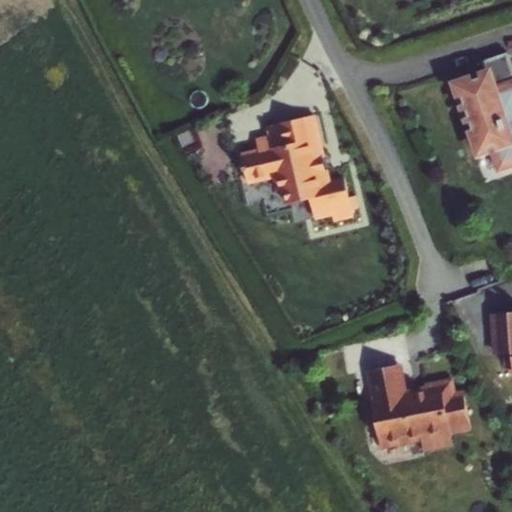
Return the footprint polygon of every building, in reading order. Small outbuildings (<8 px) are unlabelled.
[(511,61),(509,52),(483,60),(488,74),(454,85),(465,118),(470,117),(481,151),(495,146),(502,166),(511,163),(511,61)] [(286,124),(292,152),(307,149),(300,121),(286,124)] [(232,179),(234,188),(261,182),(264,197),(271,195),(275,210),(297,205),(301,225),(319,221),(320,227),(340,223),(338,216),(345,214),(342,202),(336,204),(331,185),(317,188),(307,149),(292,152),(286,124),(252,132),(256,145),(243,148),(245,157),(228,161),(230,171),(229,171),(231,179),(232,179)] [(511,312),(494,314),(497,355),(511,353),(511,312)] [(368,371),(372,393),(402,387),(397,365),(368,371)] [(402,387),(372,393),(373,398),(370,399),(371,406),(364,407),(368,428),(375,427),(379,448),(399,445),(398,442),(419,438),(422,451),(451,445),(449,434),(469,430),(461,393),(453,394),(450,380),(428,385),(426,385),(425,387),(424,389),(424,390),(413,393),(412,391),(403,393),(402,387)]
